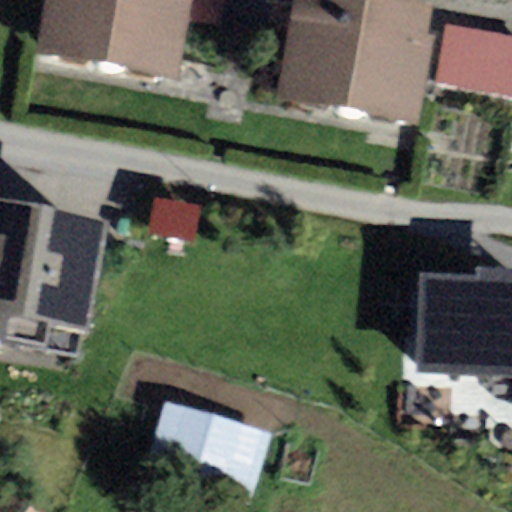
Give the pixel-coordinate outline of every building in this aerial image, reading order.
[(186,0),(48,0),(40,57),(175,76),(186,0)] [(436,5),(409,0),(293,0),(277,98),(416,122),(436,5)] [(511,15),(450,5),(439,66),(511,78),(511,15)] [(108,220),(0,201),(0,339),(2,340),(7,313),(89,328),(108,220)] [(478,276),(421,274),(418,375),(511,377),(511,270),(478,270),(478,276)] [(272,434),(168,400),(144,475),(248,508),(272,434)] [(37,511),(0,490),(0,511),(37,511)]
